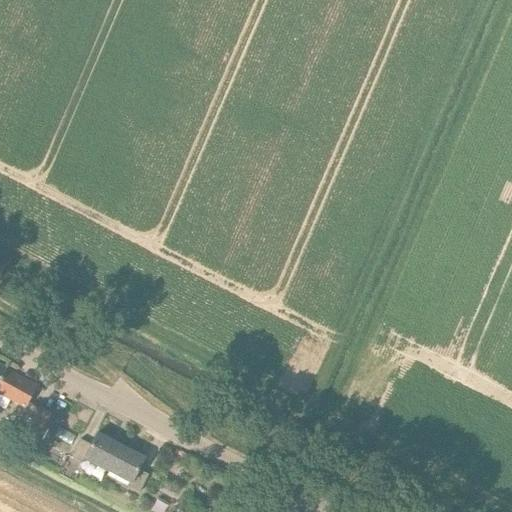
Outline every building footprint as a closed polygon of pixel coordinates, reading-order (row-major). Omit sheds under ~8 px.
[(0,397),(21,409),(24,404),(35,386),(7,370),(0,382),(0,397)] [(37,409),(23,433),(37,440),(44,428),(50,416),(37,409)] [(44,428),(37,440),(47,446),(49,444),(61,422),(50,416),(44,428)] [(79,440),(70,458),(81,464),(83,460),(106,472),(120,446),(96,434),(90,446),(79,440)] [(120,446),(106,472),(128,484),(126,487),(137,493),(147,475),(137,470),(143,459),(120,446)]
